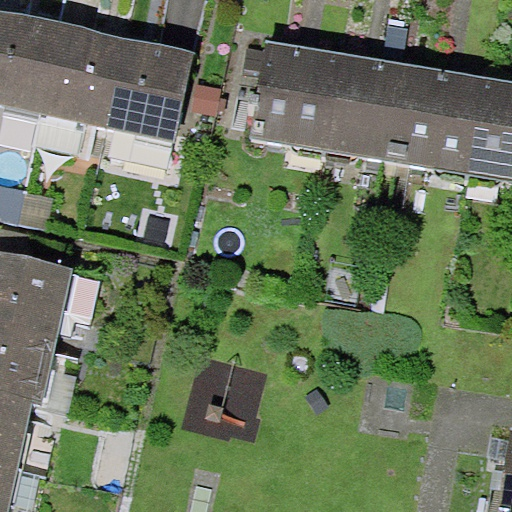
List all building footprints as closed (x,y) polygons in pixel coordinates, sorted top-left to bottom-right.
[(184,64),(0,27),(0,120),(166,154),(184,64)] [(511,94),(262,52),(246,143),(511,188),(511,94)] [(0,266),(0,401),(37,409),(64,280),(0,266)] [(0,402),(0,511),(2,511),(25,407),(0,402)] [(511,511),(511,445),(505,445),(495,511),(511,511)]
